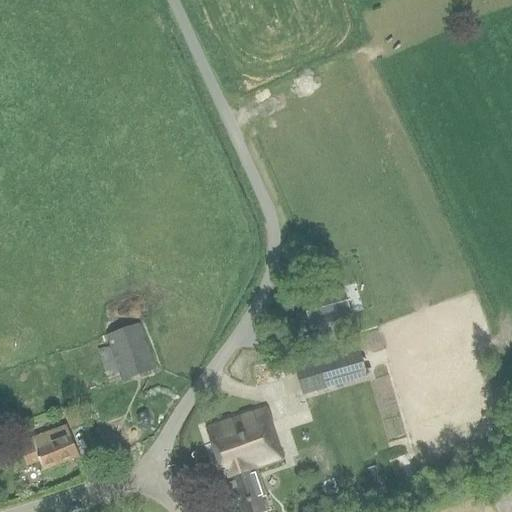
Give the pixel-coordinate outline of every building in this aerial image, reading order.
[(349,314),(342,288),(303,298),(311,325),(349,314)] [(156,370),(141,325),(107,336),(110,345),(95,350),(107,385),(122,381),(156,370)] [(368,379),(361,346),(297,362),(304,394),(368,379)] [(82,424),(75,404),(61,409),(68,429),(82,424)] [(283,464),(269,422),(269,421),(270,421),(267,409),(205,429),(222,481),(225,480),(234,507),(239,505),(241,511),(264,511),(259,497),(263,496),(254,473),(283,464)] [(39,473),(76,460),(65,429),(17,445),(25,468),(35,464),(39,473)]
